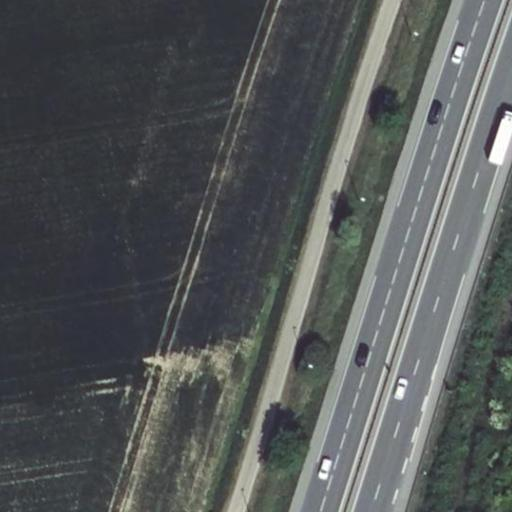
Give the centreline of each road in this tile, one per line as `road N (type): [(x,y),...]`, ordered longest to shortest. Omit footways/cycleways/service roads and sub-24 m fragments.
road 1 (trunk): [(488,0),(322,511)]
road 2 (residential): [(224,511),(382,0)]
road 3 (trunk): [(372,511),(511,68)]
